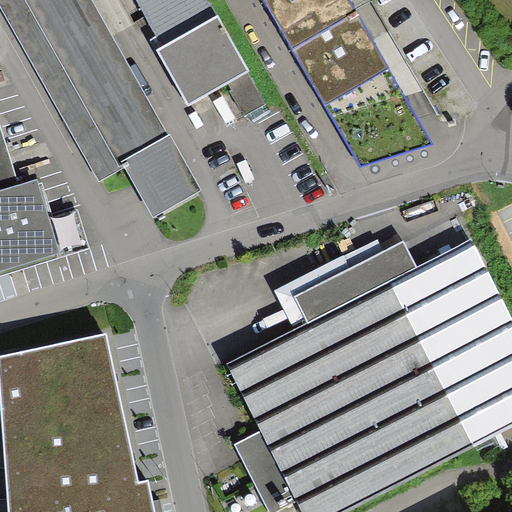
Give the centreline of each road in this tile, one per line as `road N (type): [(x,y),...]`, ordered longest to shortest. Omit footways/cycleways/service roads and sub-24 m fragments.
road 1 (residential): [(496,157),(139,273)]
road 2 (unclassified): [(192,511),(139,273)]
road 3 (unknown): [(368,199),(249,0)]
road 4 (residential): [(496,157),(494,115),(420,0)]
road 5 (residential): [(139,273),(0,316)]
